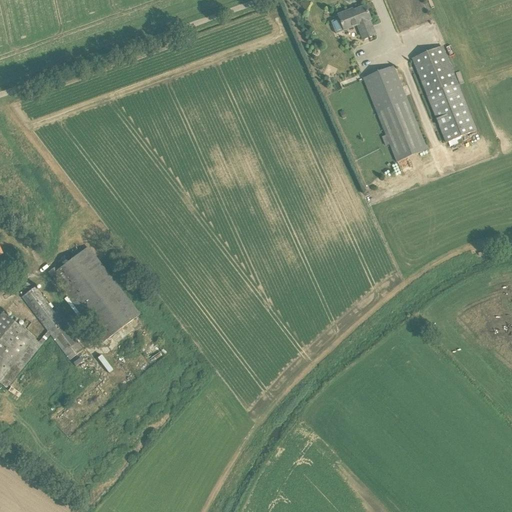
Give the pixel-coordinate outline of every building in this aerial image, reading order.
[(370,21),(371,20),(366,6),(349,13),(348,11),(338,15),(339,19),(331,22),(336,34),(344,31),(357,26),(360,32),(373,27),(370,21)] [(413,59),(416,68),(446,143),(476,131),(443,47),(413,59)] [(364,79),(367,88),(387,136),(382,138),(386,147),(391,145),(398,163),(428,151),(394,67),(364,79)] [(89,245),(51,273),(102,343),(139,315),(89,245)] [(21,298),(47,332),(39,343),(2,313),(0,315),(0,383),(7,389),(50,335),(69,361),(83,350),(35,287),(21,298)] [(100,355),(95,359),(105,374),(110,371),(100,355)] [(26,366),(10,385),(19,393),(35,374),(26,366)] [(50,371),(43,379),(49,383),(44,388),(50,393),(66,375),(60,370),(56,375),(50,371)]
